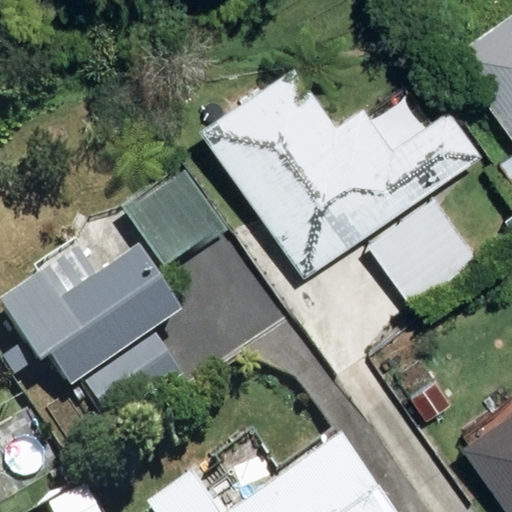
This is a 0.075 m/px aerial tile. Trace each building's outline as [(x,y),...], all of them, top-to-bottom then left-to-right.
[(511,2),(446,51),(511,140),(511,2)] [(199,122),(302,275),(476,155),(444,107),(384,147),(354,104),(327,123),(286,63),(199,122)] [(93,185),(112,208),(170,161),(150,137),(93,185)] [(157,254),(168,269),(224,229),(180,167),(118,214),(151,259),(157,254)] [(366,243),(410,307),(478,260),(434,197),(366,243)] [(43,358),(67,393),(174,318),(131,255),(88,286),(67,256),(0,303),(0,321),(19,348),(0,361),(11,379),(43,358)] [(84,388),(110,427),(180,381),(153,342),(84,388)] [(407,398),(423,422),(450,404),(433,380),(407,398)] [(511,511),(511,413),(460,453),(504,511),(511,511)] [(387,511),(334,436),(249,495),(237,480),(228,478),(216,487),(213,496),(224,511),(214,511),(186,472),(144,501),(152,511),(387,511)] [(99,511),(86,485),(46,506),(48,511),(99,511)]
